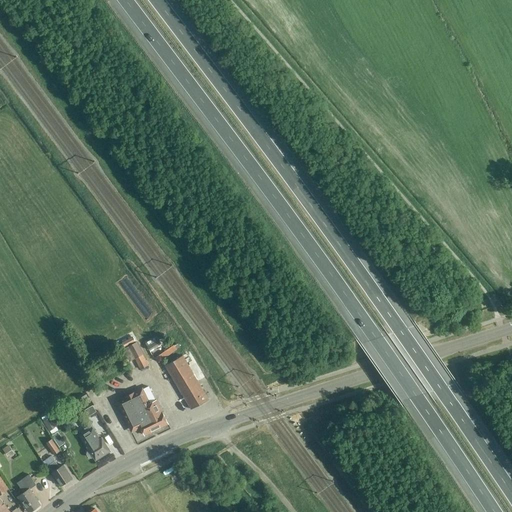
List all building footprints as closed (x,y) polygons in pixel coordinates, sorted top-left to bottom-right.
[(133,337),(122,343),(124,347),(135,342),(133,337)] [(158,340),(147,346),(149,351),(161,344),(158,340)] [(134,359),(142,355),(136,342),(122,350),(128,362),(134,359)] [(172,345),(154,358),(158,363),(176,350),(172,345)] [(143,355),(142,355),(134,359),(140,370),(149,365),(143,355)] [(191,409),(208,399),(182,356),(165,366),(191,409)] [(119,374),(112,377),(113,379),(107,381),(115,399),(122,396),(116,384),(122,381),(119,374)] [(142,391),(120,401),(132,427),(139,423),(145,435),(168,424),(163,412),(157,400),(147,405),(145,401),(147,401),(147,400),(150,398),(147,393),(144,394),(142,391)] [(77,400),(81,407),(89,402),(85,395),(77,400)] [(85,411),(88,416),(95,412),(92,406),(85,411)] [(95,410),(102,422),(109,418),(102,406),(95,410)] [(85,411),(77,416),(84,428),(86,431),(93,427),(91,423),(92,423),(88,416),(85,411)] [(48,419),(44,421),(50,431),(54,428),(48,419)] [(94,429),(81,437),(87,447),(88,447),(89,449),(88,451),(87,453),(88,455),(89,457),(91,457),(94,456),(96,460),(110,451),(102,438),(100,439),(94,429)] [(56,434),(51,438),(58,448),(63,445),(56,434)] [(54,454),(59,451),(51,439),(46,443),(54,454)] [(9,444),(2,449),(8,457),(14,453),(9,444)] [(61,486),(72,478),(63,465),(59,467),(55,461),(48,465),(53,472),(52,472),(61,486)] [(0,495),(9,489),(1,477),(2,476),(0,473),(0,495)] [(28,511),(30,511),(40,505),(30,489),(36,485),(29,475),(17,483),(24,492),(18,496),(28,511)] [(0,511),(9,511),(0,499),(0,511)]
